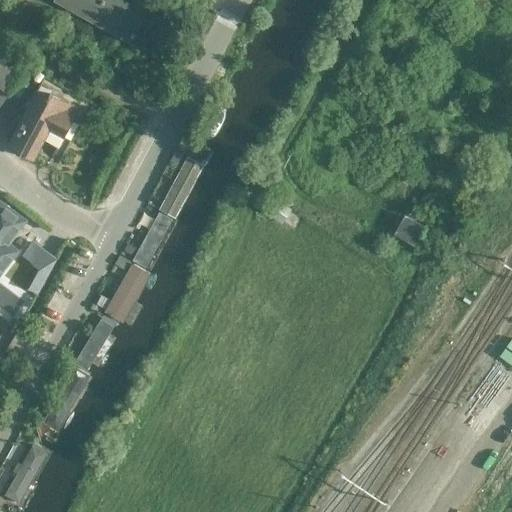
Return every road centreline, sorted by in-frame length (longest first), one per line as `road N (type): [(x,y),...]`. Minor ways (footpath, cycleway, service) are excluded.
road 1 (track): [(114,457),(284,142)]
road 2 (residential): [(116,235),(240,0)]
road 3 (residential): [(0,442),(116,235)]
road 4 (unclassified): [(116,235),(0,160)]
